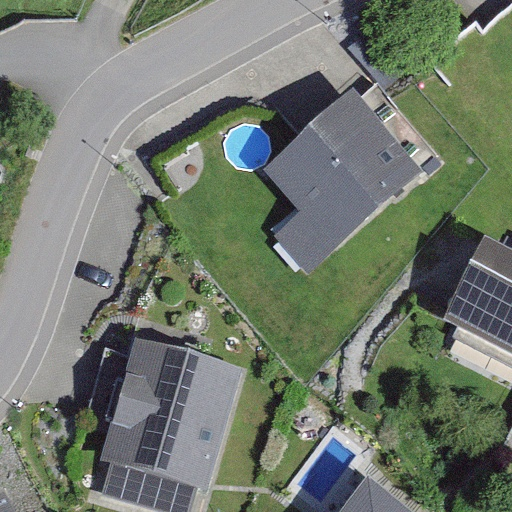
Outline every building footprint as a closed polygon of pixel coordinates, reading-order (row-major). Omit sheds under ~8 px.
[(357,107),(269,184),(304,224),(279,245),(314,286),(427,187),(357,107)] [(511,272),(486,260),(447,338),(511,370),(511,272)] [(201,511),(241,382),(136,351),(99,473),(112,477),(104,505),(128,511),(201,511)] [(17,511),(9,495),(0,499),(0,511),(17,511)] [(390,511),(373,499),(363,511),(390,511)]
